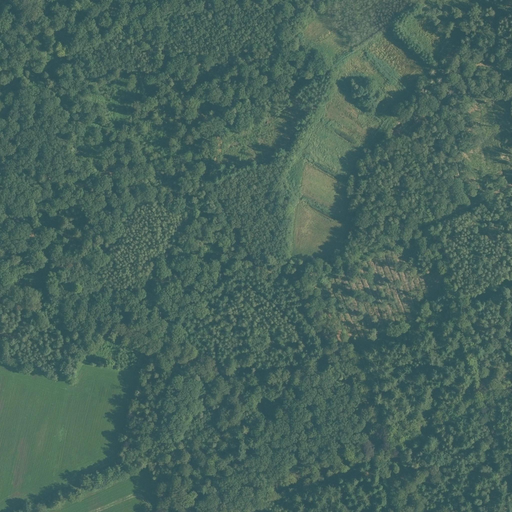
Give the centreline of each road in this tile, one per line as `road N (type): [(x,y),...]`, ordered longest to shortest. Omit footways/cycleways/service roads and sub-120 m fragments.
road 1 (track): [(377,442),(300,275),(253,263),(229,226),(211,181),(220,141),(163,70),(172,0)]
road 2 (track): [(123,0),(98,33),(73,41),(51,68),(47,86),(61,115),(70,183),(52,223),(52,271),(30,303)]
road 3 (track): [(511,385),(216,511)]
